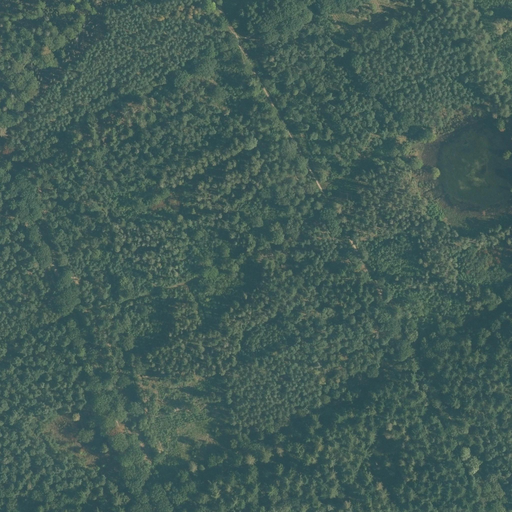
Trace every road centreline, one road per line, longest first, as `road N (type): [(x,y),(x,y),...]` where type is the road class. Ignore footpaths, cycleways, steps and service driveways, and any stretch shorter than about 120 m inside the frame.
road 1 (track): [(504,511),(215,0)]
road 2 (track): [(11,161),(147,501)]
road 3 (track): [(0,348),(70,313),(187,281),(329,205)]
road 4 (track): [(11,161),(238,41)]
road 5 (track): [(495,113),(432,0)]
